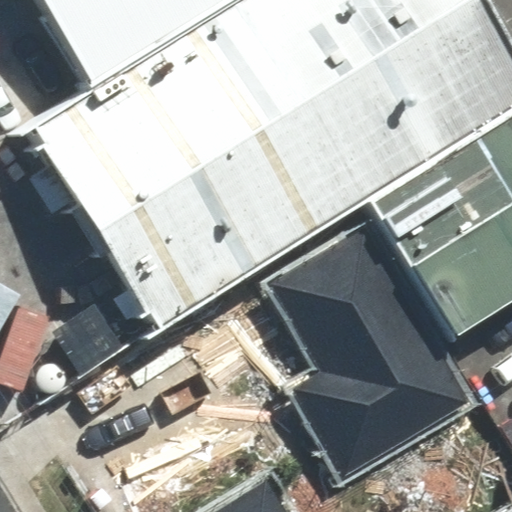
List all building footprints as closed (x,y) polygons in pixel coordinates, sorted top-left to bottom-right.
[(511,114),(511,82),(461,0),(224,0),(75,91),(8,132),(137,342),(354,211),(511,114)] [(224,0),(18,0),(75,91),(224,0)] [(511,293),(511,114),(354,211),(434,341),(511,293)] [(465,397),(358,223),(255,286),(309,374),(278,392),(331,479),(465,397)] [(267,511),(251,485),(206,511),(267,511)] [(511,511),(511,490),(476,511),(511,511)]
